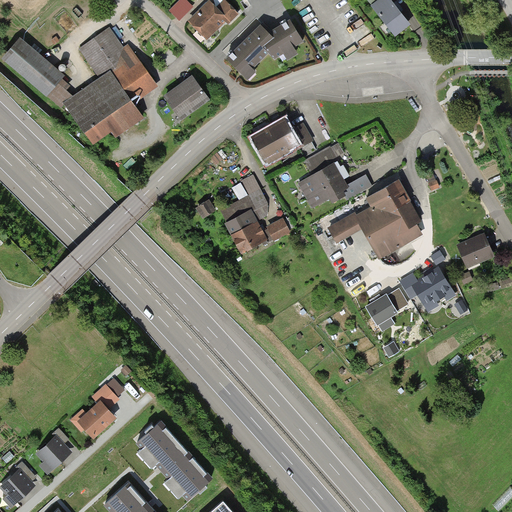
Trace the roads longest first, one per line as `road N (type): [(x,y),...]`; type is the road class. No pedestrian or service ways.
road 1 (tertiary): [(23,311),(202,139),(274,91),(352,66),(511,57)]
road 2 (motorway): [(372,511),(257,378),(0,112)]
road 3 (motorway): [(0,154),(332,511)]
road 4 (track): [(249,104),(140,0)]
